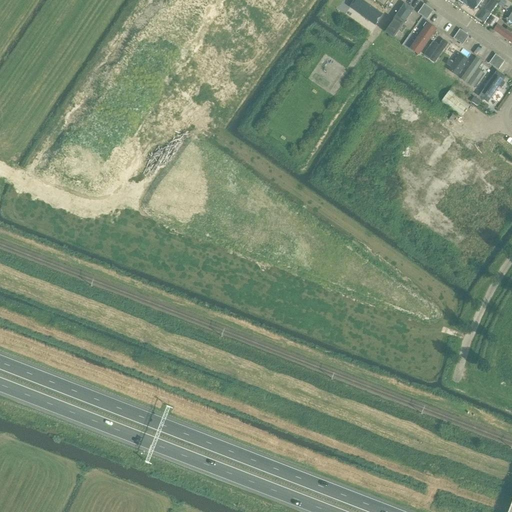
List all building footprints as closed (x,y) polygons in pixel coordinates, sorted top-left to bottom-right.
[(360,0),(356,0),(351,8),(376,26),(383,16),(360,0)] [(455,0),(473,13),(482,0),(455,0)] [(497,3),(492,0),(491,0),(485,10),(490,13),(497,3)] [(418,14),(422,17),(429,7),(424,4),(418,14)] [(413,11),(404,5),(384,32),(394,39),(413,11)] [(429,7),(422,17),(427,20),(433,11),(429,7)] [(429,23),(410,50),(420,58),(439,31),(429,23)] [(498,26),(493,32),(511,45),(511,31),(508,29),(506,32),(498,26)] [(453,39),(458,42),(464,33),(460,29),(453,39)] [(464,33),(458,42),(462,45),(469,36),(464,33)] [(434,43),(425,57),(436,65),(449,45),(444,42),(440,47),(434,43)] [(450,70),(448,73),(456,79),(473,56),(465,51),(454,66),(449,63),(446,68),(450,70)] [(489,64),(493,67),(500,58),(495,54),(489,64)] [(500,58),(493,67),(498,70),(504,61),(500,58)] [(477,60),(462,82),(475,91),(485,75),(479,71),(483,65),(477,60)] [(440,73),(435,79),(440,83),(445,76),(440,73)] [(497,73),(479,99),(488,106),(499,91),(502,93),(507,85),(505,84),(507,80),(497,73)] [(450,90),(441,102),(461,118),(470,105),(450,90)] [(425,94),(420,101),(425,104),(430,97),(425,94)] [(473,97),(470,102),(476,106),(480,101),(473,97)] [(410,115),(405,122),(410,126),(415,119),(410,115)] [(457,118),(452,115),(449,119),(454,123),(457,118)] [(415,119),(410,126),(415,129),(420,123),(415,119)] [(325,156),(322,161),(328,165),(332,160),(325,156)] [(346,170),(343,175),(350,180),(353,175),(346,170)] [(501,179),(497,185),(502,189),(506,182),(501,179)] [(368,185),(364,190),(371,195),(374,190),(368,185)] [(389,200),(386,205),(392,210),(396,205),(389,200)] [(410,215),(407,220),(414,224),(417,219),(410,215)] [(432,230),(428,235),(435,239),(439,234),(432,230)] [(453,244),(450,249),(456,254),(460,249),(453,244)]
